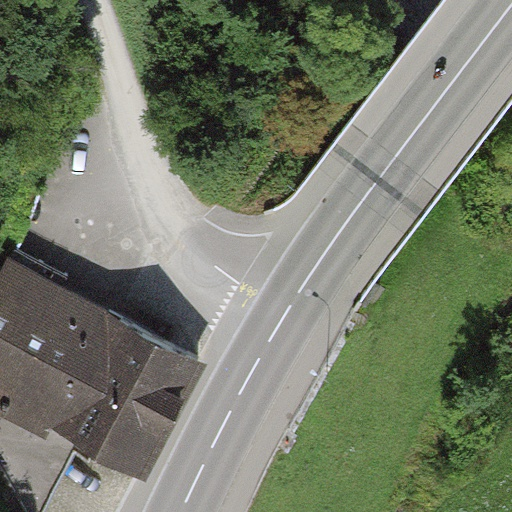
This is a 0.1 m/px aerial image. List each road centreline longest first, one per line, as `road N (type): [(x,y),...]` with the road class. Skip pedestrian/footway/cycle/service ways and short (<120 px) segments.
road 1 (secondary): [(511,9),(287,313),(184,511)]
road 2 (track): [(251,290),(197,256),(164,204),(92,0)]
